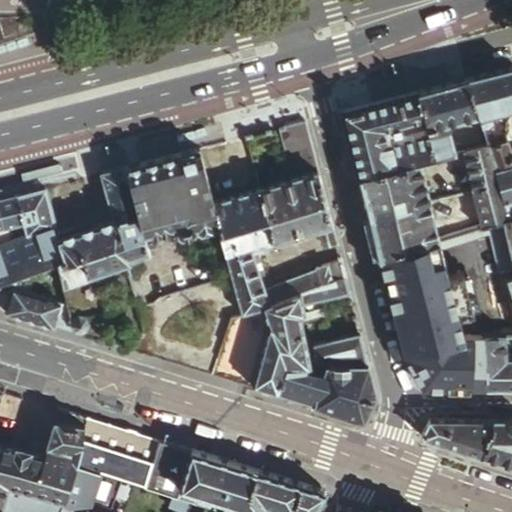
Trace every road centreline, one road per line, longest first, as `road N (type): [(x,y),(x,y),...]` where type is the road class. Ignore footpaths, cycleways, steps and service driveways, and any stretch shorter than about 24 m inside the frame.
road 1 (tertiary): [(363,462),(0,345)]
road 2 (primary): [(0,143),(311,61)]
road 3 (primary): [(299,17),(0,94)]
road 4 (residential): [(363,254),(311,61)]
road 5 (primary): [(311,61),(457,11)]
road 6 (residential): [(363,254),(406,400)]
road 7 (tertiary): [(506,511),(363,462)]
